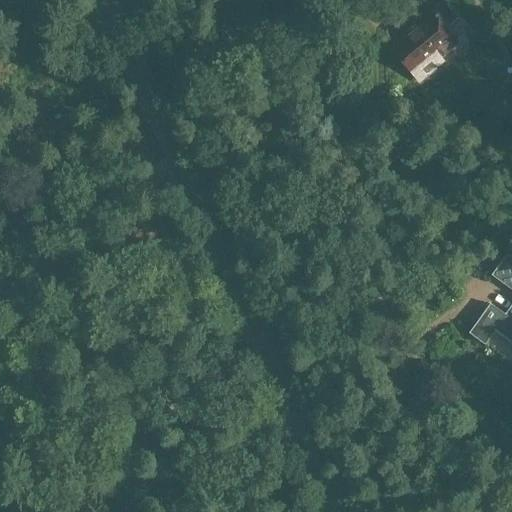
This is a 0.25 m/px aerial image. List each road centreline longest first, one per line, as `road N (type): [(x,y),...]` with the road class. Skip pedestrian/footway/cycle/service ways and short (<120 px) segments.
road 1 (tertiary): [(333,511),(103,0)]
road 2 (track): [(180,166),(149,200),(56,218),(0,245)]
road 3 (track): [(0,207),(130,158),(165,136)]
